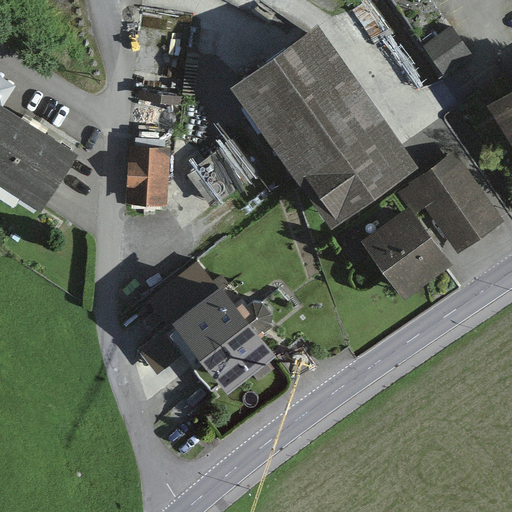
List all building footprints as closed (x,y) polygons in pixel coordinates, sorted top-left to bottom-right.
[(153,11),(145,88),(187,93),(196,16),(153,11)] [(428,156),(328,14),(242,74),(341,216),(428,156)] [(472,47),(454,18),(426,37),(444,65),(472,47)] [(86,142),(0,86),(0,164),(50,197),(86,142)] [(511,93),(495,105),(511,131),(511,93)] [(174,141),(137,138),(132,197),(170,199),(174,141)] [(230,139),(194,170),(220,201),(256,170),(230,139)] [(411,178),(462,245),(506,211),(455,144),(411,178)] [(374,232),(412,283),(455,252),(418,201),(374,232)] [(367,252),(352,229),(339,238),(354,261),(367,252)] [(165,328),(214,393),(282,342),(271,328),(281,314),(283,305),(273,294),(263,293),(247,298),(232,278),(165,328)]
